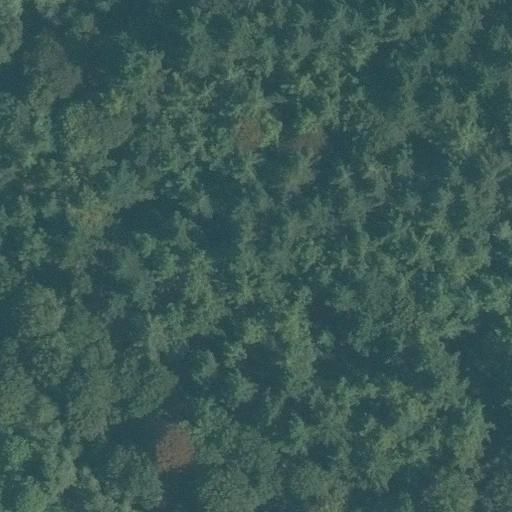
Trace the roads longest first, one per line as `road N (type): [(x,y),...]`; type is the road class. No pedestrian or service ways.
road 1 (track): [(0,207),(218,345),(369,493)]
road 2 (track): [(511,444),(369,493)]
